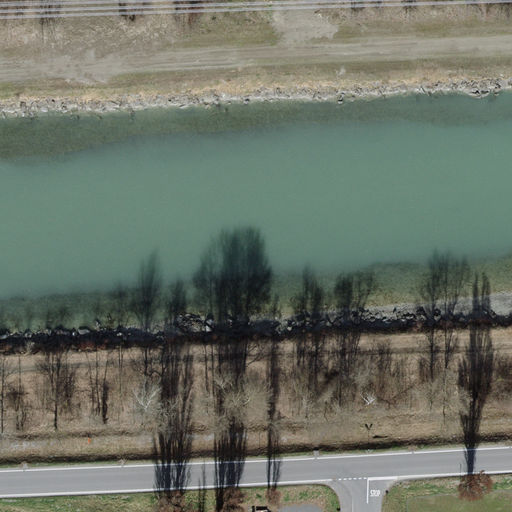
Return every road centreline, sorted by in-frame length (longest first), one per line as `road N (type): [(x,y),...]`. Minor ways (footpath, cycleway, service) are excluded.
road 1 (unclassified): [(367,466),(0,482)]
road 2 (unclassified): [(511,459),(367,466)]
